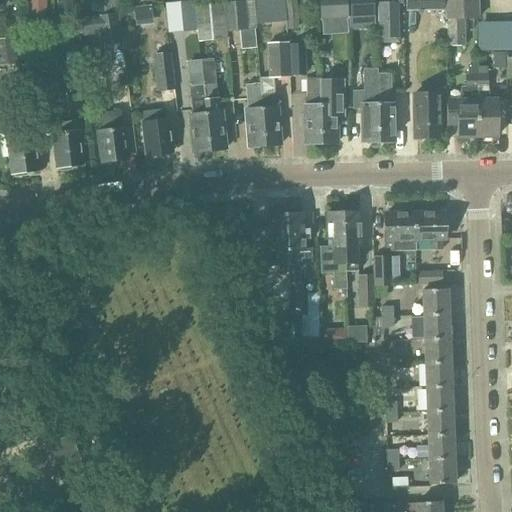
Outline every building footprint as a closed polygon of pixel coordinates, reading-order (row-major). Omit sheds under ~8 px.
[(44,0),(26,0),(26,13),(45,13),(44,0)] [(74,13),(72,0),(55,0),(56,15),(74,13)] [(111,13),(108,0),(102,0),(105,14),(111,13)] [(221,0),(205,0),(193,1),(194,17),(196,42),(225,40),(221,0)] [(285,23),(283,0),(257,0),(254,0),(256,26),(285,23)] [(284,0),(287,29),(297,28),(294,0),(284,0)] [(320,22),(345,20),(346,20),(344,0),(317,0),(319,22),(320,22)] [(347,0),(349,18),(372,16),(371,0),(347,0)] [(405,0),(405,10),(443,9),(443,0),(405,0)] [(447,19),(473,18),(477,18),(476,0),(444,0),(445,19),(447,19)] [(191,1),(163,4),(166,34),(194,31),(191,1)] [(243,4),(223,5),(225,32),(245,30),(243,4)] [(397,5),(377,5),(377,39),(397,38),(397,5)] [(99,34),(100,46),(118,44),(114,14),(78,18),(81,36),(99,34)] [(464,38),(474,38),(473,18),(447,19),(448,47),(464,46),(464,38)] [(12,38),(0,39),(0,66),(15,64),(12,38)] [(289,78),(287,49),(287,45),(266,46),(268,79),(258,79),(259,85),(263,147),(265,147),(268,148),(275,148),(278,146),(280,146),(277,109),(274,109),(273,96),(272,78),(289,78)] [(301,48),(287,49),(289,78),(303,77),(301,48)] [(173,90),(172,86),(168,55),(152,57),(156,92),(173,90)] [(217,101),(216,101),(210,61),(199,62),(202,86),(208,152),(211,152),(214,154),(220,153),(223,150),(224,150),(220,109),(218,109),(217,101)] [(377,143),(376,75),(376,71),(362,72),(363,106),(360,106),(361,143),(365,143),(366,145),(375,145),(377,143)] [(393,106),(390,106),(390,75),(376,75),(377,143),(379,143),(380,145),(389,145),(391,143),(393,143),(393,106)] [(33,79),(38,114),(53,112),(48,76),(33,79)] [(464,102),(457,102),(445,102),(446,129),(457,129),(457,138),(477,138),(476,76),(465,76),(465,88),(464,88),(464,102)] [(486,76),(476,76),(477,138),(496,138),(496,101),(486,101),(486,76)] [(320,144),(319,95),(319,80),(305,80),(306,95),(306,107),(303,107),(303,144),(306,144),(309,146),(317,146),(319,144),(320,144)] [(263,147),(259,85),(244,86),(247,110),(244,111),(247,148),(250,148),(253,150),(260,149),(263,147)] [(208,152),(202,86),(188,88),(190,104),(191,117),(188,117),(192,154),(196,153),(199,155),(205,154),(208,152)] [(79,95),(68,96),(71,111),(82,109),(79,95)] [(332,95),(319,95),(320,144),(322,144),(323,146),(332,146),(334,144),(336,144),(336,106),(333,107),(332,95)] [(424,96),(412,96),(413,139),(424,139),(426,141),(433,141),(435,139),(438,139),(437,106),(425,106),(424,96)] [(126,160),(122,130),(119,110),(94,114),(97,133),(101,163),(104,163),(105,166),(116,164),(116,161),(126,160)] [(164,111),(142,114),(143,124),(142,124),(146,157),(148,156),(149,160),(160,158),(159,155),(171,153),(167,121),(165,121),(164,111)] [(53,136),(51,136),(56,169),(59,168),(59,171),(71,169),(70,167),(81,165),(77,133),(75,133),(74,123),(52,126),(53,136)] [(8,142),(7,142),(11,174),(14,174),(14,177),(25,176),(25,173),(36,171),(32,139),(31,139),(29,129),(7,132),(8,142)] [(430,215),(413,215),(414,241),(430,241),(430,251),(441,250),(441,241),(444,241),(444,214),(442,215),(440,211),(433,211),(430,215)] [(414,251),(414,241),(413,215),(397,215),(394,212),(388,212),(386,215),(383,215),(384,242),(387,241),(388,251),(414,251)] [(344,272),(342,214),(325,215),(327,250),(331,250),(332,265),(338,265),(338,272),(344,272)] [(356,273),(356,264),(356,249),(360,249),(358,214),(342,214),(344,272),(344,273),(356,273)] [(312,249),(303,249),(301,215),(285,216),(287,267),(312,266),(312,249)] [(287,267),(285,216),(269,216),(270,252),(274,252),(275,267),(287,267)] [(371,257),(372,276),(372,287),(390,286),(390,256),(371,257)] [(428,283),(440,283),(439,272),(427,272),(428,283)] [(372,287),(372,276),(357,277),(358,310),(373,309),(372,287)] [(286,282),(245,282),(239,282),(248,301),(286,301),(286,282)] [(421,292),(422,316),(447,316),(446,292),(421,292)] [(306,295),(306,316),(317,316),(317,295),(306,295)] [(380,308),(381,318),(391,318),(391,308),(380,308)] [(448,340),(447,316),(422,316),(423,340),(448,340)] [(391,318),(381,318),(381,328),(392,328),(391,318)] [(263,320),(264,335),(264,341),(267,341),(289,340),(289,339),(288,319),(263,320)] [(333,345),(348,344),(347,329),(333,330),(333,345)] [(424,364),(449,364),(448,340),(423,340),(424,364)] [(382,366),(393,366),(393,356),(382,356),(382,366)] [(424,364),(425,389),(450,388),(449,364),(424,364)] [(393,366),(382,366),(383,376),(393,376),(393,366)] [(450,412),(450,388),(425,389),(425,413),(450,412)] [(384,404),(384,414),(395,414),(395,404),(384,404)] [(425,413),(426,437),(451,436),(450,412),(425,413)] [(395,414),(384,414),(384,424),(395,424),(395,414)] [(64,427),(42,435),(46,446),(45,447),(49,458),(53,469),(55,468),(60,480),(81,471),(64,427)] [(426,437),(427,461),(452,460),(451,436),(426,437)] [(385,452),(386,462),(396,462),(396,452),(385,452)] [(453,485),(452,460),(427,461),(420,461),(421,471),(428,471),(428,485),(453,485)] [(396,462),(386,462),(386,472),(396,472),(396,462)] [(415,511),(440,511),(440,503),(415,505),(415,511)]
